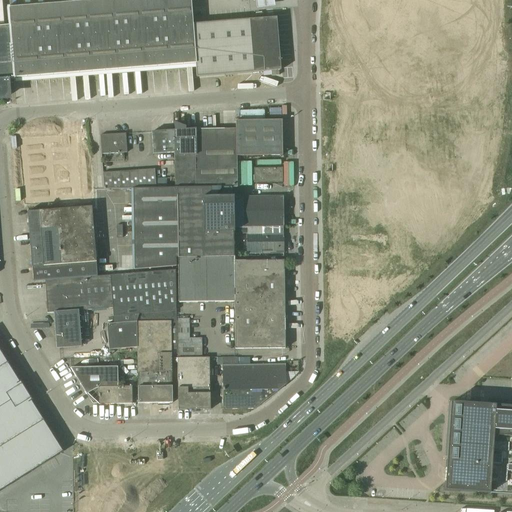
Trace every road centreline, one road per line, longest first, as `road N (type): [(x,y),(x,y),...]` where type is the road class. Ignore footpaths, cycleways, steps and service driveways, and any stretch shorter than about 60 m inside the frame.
road 1 (unclassified): [(308,96),(311,374),(279,407),(247,424),(92,431),(75,423),(13,326),(0,216)]
road 2 (primary): [(511,214),(196,511)]
road 3 (unclassified): [(0,121),(308,96)]
road 4 (primary): [(288,454),(511,248)]
road 5 (unclassified): [(301,500),(511,305)]
road 6 (unknown): [(313,353),(224,350),(200,306)]
